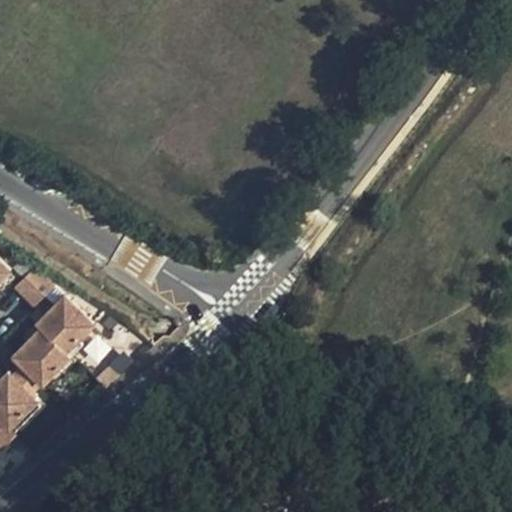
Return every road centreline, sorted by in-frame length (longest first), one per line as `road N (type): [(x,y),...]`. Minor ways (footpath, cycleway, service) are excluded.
road 1 (residential): [(225,316),(293,249),(478,0)]
road 2 (residential): [(5,511),(225,316)]
road 3 (residential): [(0,171),(225,316)]
